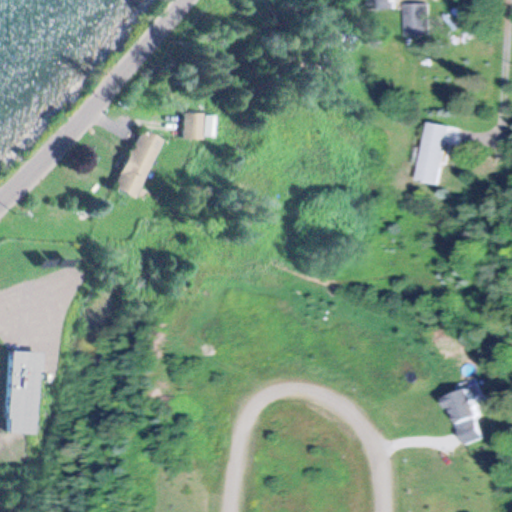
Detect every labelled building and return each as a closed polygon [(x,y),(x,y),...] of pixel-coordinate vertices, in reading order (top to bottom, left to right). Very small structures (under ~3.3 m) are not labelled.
[(367,0),(367,9),(392,9),(392,0),(367,0)] [(405,3),(405,34),(427,34),(427,3),(405,3)] [(216,138),(216,113),(181,113),(181,138),(216,138)] [(451,124),(427,120),(415,180),(439,184),(451,124)] [(160,138),(135,128),(110,188),(135,198),(160,138)] [(0,432),(26,433),(29,350),(0,349),(0,432)] [(461,444),(484,436),(466,386),(444,394),(461,444)]
